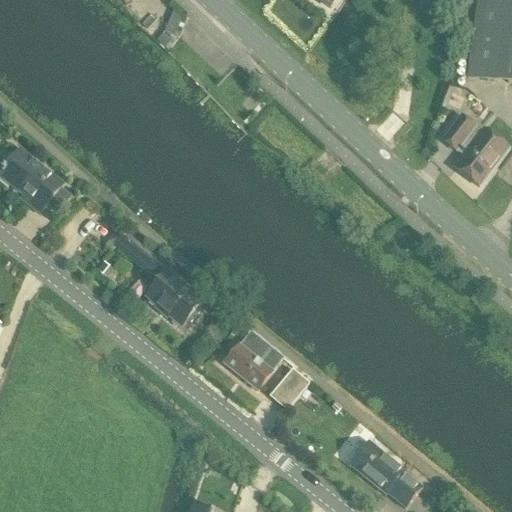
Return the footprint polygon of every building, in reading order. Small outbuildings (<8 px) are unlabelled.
[(314,0),(330,12),(339,0),(314,0)] [(511,0),(478,0),(468,80),(511,86),(511,0)] [(483,136),(462,120),(444,144),(457,154),(458,152),(466,158),(455,171),(479,190),(508,153),(485,134),(483,136)] [(45,213),(64,189),(22,156),(3,180),(45,213)] [(180,284),(169,274),(165,270),(166,269),(119,232),(109,245),(156,282),(157,280),(161,283),(149,299),(159,307),(158,309),(170,319),(171,317),(184,327),(189,321),(192,323),(202,312),(199,309),(204,303),(192,293),(194,291),(182,282),(180,284)] [(106,265),(99,274),(111,284),(119,276),(106,265)] [(259,393),(274,374),(273,374),(284,361),(251,335),(226,367),(259,393)] [(271,399),(270,400),(287,414),(310,387),(293,373),(272,399),(271,399)] [(406,511),(423,491),(393,467),(394,465),(370,446),(353,466),(364,475),(362,478),(386,498),(387,497),(406,511)]
